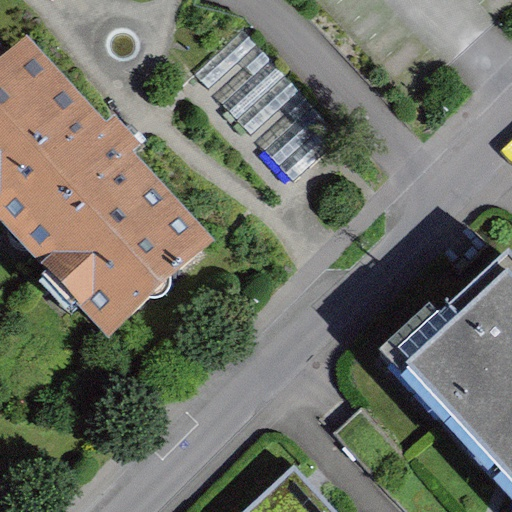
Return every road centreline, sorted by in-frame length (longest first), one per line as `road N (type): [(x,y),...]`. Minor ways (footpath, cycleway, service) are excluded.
road 1 (residential): [(132,511),(511,119)]
road 2 (unknown): [(0,12),(48,30),(126,121),(297,227),(350,286)]
road 3 (unknown): [(261,378),(389,511)]
